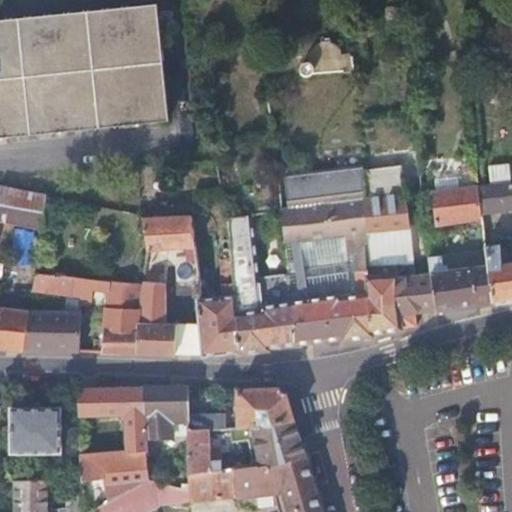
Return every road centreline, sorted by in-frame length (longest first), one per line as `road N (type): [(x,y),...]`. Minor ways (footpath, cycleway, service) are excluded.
road 1 (residential): [(319,365),(0,367)]
road 2 (residential): [(511,320),(319,365)]
road 3 (residential): [(350,511),(319,365)]
